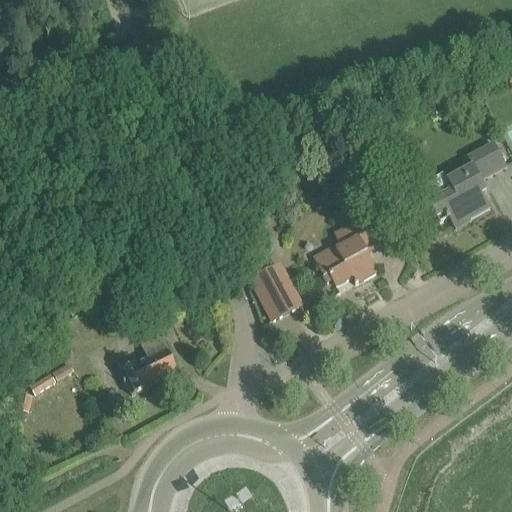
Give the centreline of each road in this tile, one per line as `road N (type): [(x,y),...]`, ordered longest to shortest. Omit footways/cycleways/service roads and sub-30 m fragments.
road 1 (unclassified): [(244,386),(246,335),(236,289),(132,0)]
road 2 (unclassified): [(244,386),(284,383),(511,258)]
road 3 (secondary): [(511,285),(283,446)]
road 4 (secondary): [(327,503),(343,458),(511,334)]
road 5 (secondary): [(231,434),(201,439),(177,455),(155,487),(151,511)]
